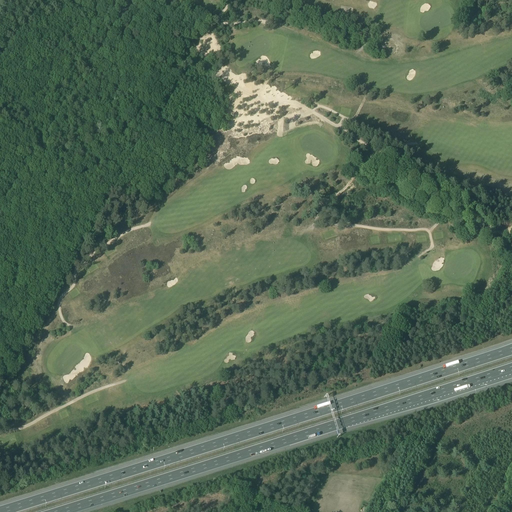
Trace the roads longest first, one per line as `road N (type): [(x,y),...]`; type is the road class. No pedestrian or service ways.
road 1 (motorway): [(511,349),(0,511)]
road 2 (track): [(511,267),(485,314),(196,425),(63,463)]
road 3 (motorway): [(57,511),(511,368)]
road 4 (track): [(511,235),(385,167),(319,115),(225,80),(197,44),(218,20),(270,22)]
road 5 (track): [(173,70),(93,234),(0,265)]
road 6 (track): [(0,202),(113,30)]
road 7 (track): [(71,0),(173,70),(197,44)]
road 8 (track): [(118,389),(0,437)]
